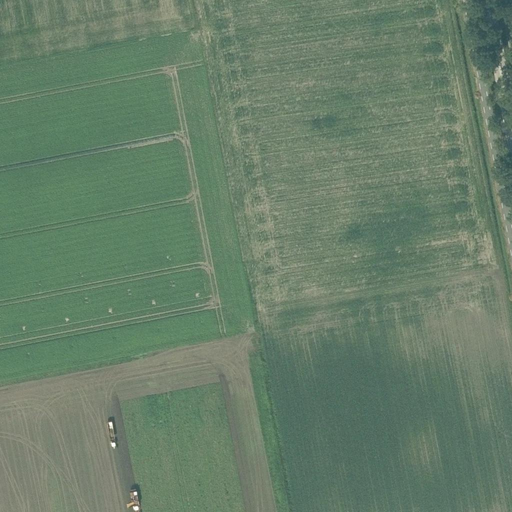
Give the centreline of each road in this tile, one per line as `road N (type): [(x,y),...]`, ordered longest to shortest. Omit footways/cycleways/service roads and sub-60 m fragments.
road 1 (unclassified): [(511,231),(469,0)]
road 2 (primary): [(511,135),(486,0)]
